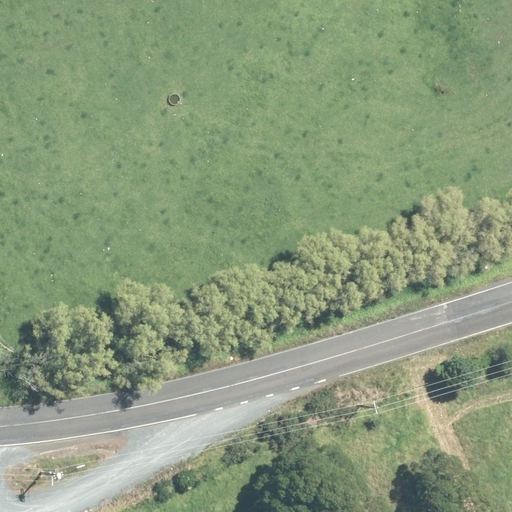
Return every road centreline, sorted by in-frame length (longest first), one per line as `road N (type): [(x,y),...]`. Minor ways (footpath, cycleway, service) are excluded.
road 1 (unclassified): [(0,426),(263,380)]
road 2 (unclassified): [(263,380),(511,304)]
road 3 (unclassified): [(58,511),(195,438),(263,380)]
